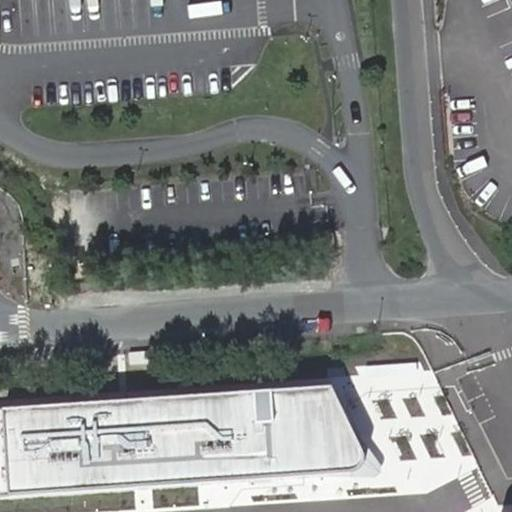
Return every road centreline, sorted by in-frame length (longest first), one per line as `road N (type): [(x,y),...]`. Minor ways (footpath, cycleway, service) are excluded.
road 1 (unclassified): [(511,293),(28,328),(0,323)]
road 2 (unknown): [(0,68),(338,10)]
road 3 (unknown): [(76,223),(349,201)]
